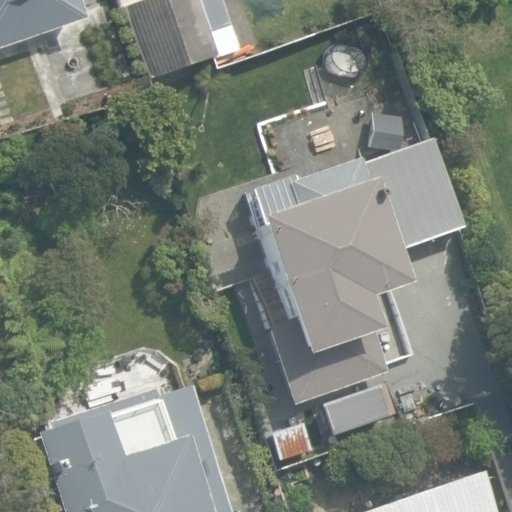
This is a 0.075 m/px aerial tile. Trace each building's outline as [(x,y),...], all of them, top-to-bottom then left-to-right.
[(0,0),(0,49),(76,23),(67,0),(0,0)] [(149,0),(115,11),(140,85),(234,54),(225,27),(202,34),(191,0),(149,0)] [(251,333),(276,412),(377,379),(353,305),(393,292),(376,240),(459,214),(434,138),(287,186),(284,176),(232,193),(275,325),(251,333)] [(15,441),(36,511),(217,511),(180,390),(15,441)] [(259,434),(271,467),(310,453),(298,420),(259,434)] [(478,511),(465,473),(351,511),(478,511)]
